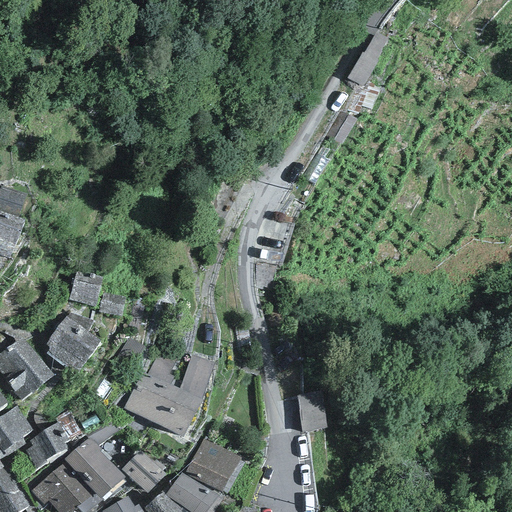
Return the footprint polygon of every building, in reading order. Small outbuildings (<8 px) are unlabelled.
[(369,82),(394,34),(380,27),(354,74),(369,82)] [(237,227),(257,184),(222,180),(215,215),(237,227)] [(0,209),(0,257),(2,258),(16,214),(0,209)] [(103,281),(76,274),(69,302),(96,309),(103,281)] [(126,301),(103,296),(98,314),(121,320),(126,301)] [(66,315),(40,350),(72,374),(99,339),(66,315)] [(15,338),(0,349),(0,380),(14,399),(44,376),(15,338)] [(139,367),(119,405),(179,435),(198,396),(139,367)] [(326,433),(322,396),(298,398),(301,435),(326,433)] [(15,409),(0,419),(0,455),(32,434),(15,409)] [(58,419),(11,462),(21,480),(72,436),(58,419)] [(86,442),(64,463),(102,505),(125,484),(86,442)] [(203,442),(184,475),(221,496),(240,462),(203,442)] [(143,448),(118,469),(140,495),(165,473),(143,448)] [(65,465),(34,489),(52,511),(74,511),(91,498),(65,465)] [(5,472),(0,474),(0,511),(27,511),(30,511),(5,472)] [(180,477),(164,500),(181,511),(216,511),(221,505),(180,477)] [(165,511),(157,499),(139,511),(165,511)] [(135,511),(129,502),(111,511),(135,511)]
